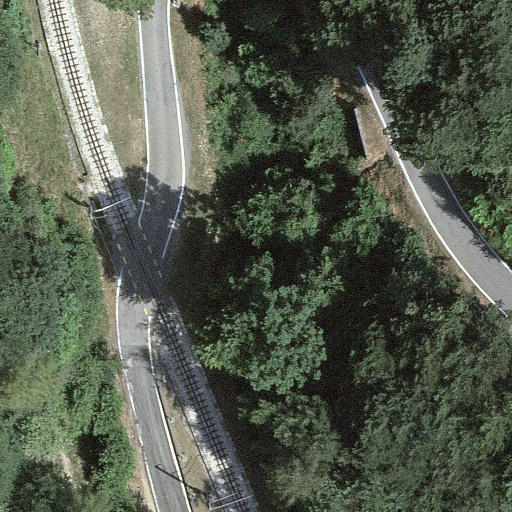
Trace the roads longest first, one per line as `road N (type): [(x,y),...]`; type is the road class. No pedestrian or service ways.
road 1 (unclassified): [(176,511),(133,349),(161,181),(152,0)]
road 2 (unclassified): [(339,0),(423,182),(465,250),(511,300)]
